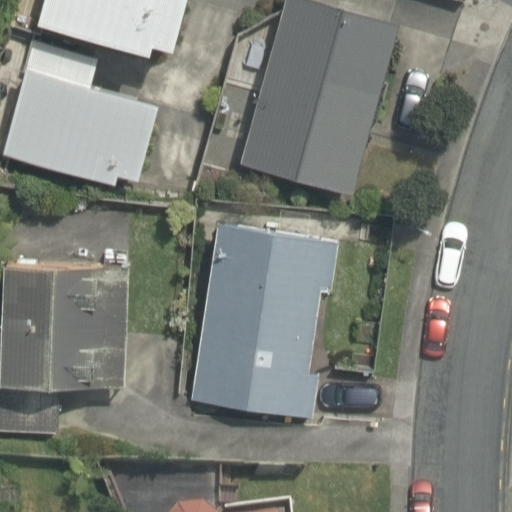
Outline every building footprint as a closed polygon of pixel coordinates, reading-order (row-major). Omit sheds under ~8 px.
[(85,75),(143,88),(167,0),(23,0),(13,37),(90,54),(85,75)] [(391,8),(357,0),(274,0),(238,157),(350,183),(391,8)] [(90,54),(13,37),(0,83),(0,145),(100,173),(103,162),(121,167),(143,88),(85,75),(90,54)] [(320,222),(210,211),(192,394),(313,406),(317,368),(306,367),(320,222)] [(126,255),(0,248),(0,430),(56,433),(59,377),(119,380),(126,255)] [(264,511),(262,495),(147,511),(264,511)]
